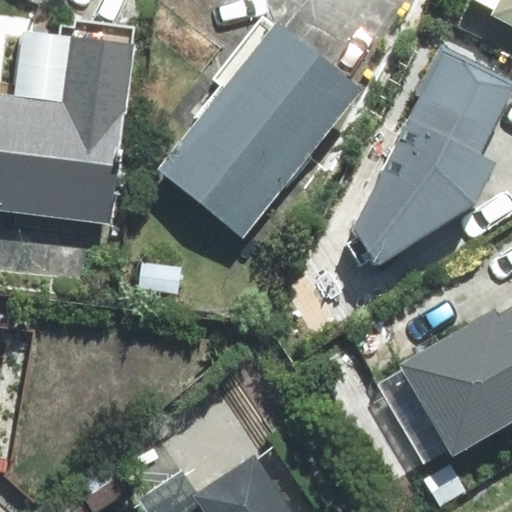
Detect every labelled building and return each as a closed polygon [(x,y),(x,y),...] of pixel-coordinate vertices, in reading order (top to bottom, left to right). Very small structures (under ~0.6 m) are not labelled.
[(477,24),(511,39),(511,0),(470,0),(469,4),(482,10),(477,24)] [(198,84),(209,93),(139,178),(224,247),(349,96),(264,26),(253,17),(198,84)] [(53,33),(47,104),(0,100),(0,220),(102,229),(112,109),(118,39),(53,33)] [(366,273),(472,211),(495,164),(464,149),(491,94),(426,62),(329,255),(366,273)] [(511,423),(511,304),(380,375),(430,468),(511,423)] [(268,511),(238,464),(171,506),(174,511),(268,511)]
